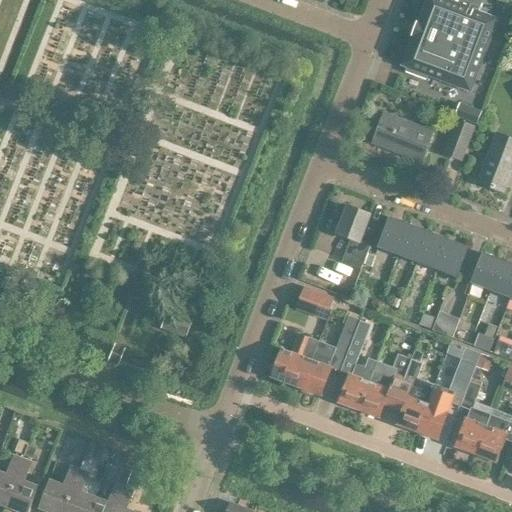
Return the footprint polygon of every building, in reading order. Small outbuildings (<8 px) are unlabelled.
[(428,0),(404,63),(409,65),(408,69),(428,77),(429,73),(472,90),(500,18),(480,10),(483,0),(428,0)] [(511,5),(506,3),(502,12),(511,15),(511,5)] [(482,112),(460,104),(455,115),(478,123),(482,112)] [(385,113),(374,142),(422,161),(433,132),(385,113)] [(449,156),(461,161),(474,127),(462,122),(449,156)] [(511,172),(511,140),(497,134),(478,182),(504,193),(511,172)] [(371,245),(363,242),(373,215),(348,205),(338,233),(352,238),(343,262),(362,269),(369,252),(371,245)] [(379,246),(399,254),(410,225),(391,217),(379,246)] [(399,254),(418,261),(429,232),(410,225),(399,254)] [(418,261),(437,269),(448,240),(429,232),(418,261)] [(468,247),(448,240),(437,269),(457,276),(468,247)] [(472,282),(492,290),(503,260),(483,253),(472,282)] [(511,294),(511,263),(503,260),(492,290),(511,297),(511,294)] [(334,298),(305,287),(297,309),(326,319),(334,298)] [(432,328),(443,332),(450,313),(440,309),(432,328)] [(169,311),(164,326),(186,335),(192,320),(169,311)] [(424,313),(420,324),(430,328),(435,317),(424,313)] [(450,313),(443,332),(453,336),(460,317),(450,313)] [(301,388),(322,395),(332,368),(341,371),(354,337),(351,336),(357,321),(349,318),(338,348),(319,341),(301,388)] [(495,339),(479,332),(474,346),(490,352),(495,339)] [(282,348),(271,376),(301,388),(319,341),(301,333),(294,352),(282,348)] [(350,375),(340,402),(360,410),(378,361),(369,358),(365,367),(359,365),(358,360),(365,342),(354,337),(341,371),(350,375)] [(511,345),(498,340),(493,353),(509,359),(511,351),(511,345)] [(462,359),(450,390),(456,392),(451,403),(461,407),(464,401),(471,381),(481,353),(466,348),(462,359)] [(416,350),(412,360),(419,362),(421,363),(424,353),(416,350)] [(482,354),(476,367),(487,371),(492,358),(482,354)] [(360,410),(380,418),(386,403),(395,407),(405,379),(412,360),(401,355),(396,368),(379,362),(360,410)] [(419,362),(412,360),(405,379),(416,383),(418,378),(424,364),(421,363),(419,362)] [(405,379),(395,407),(404,410),(398,424),(418,432),(436,384),(418,378),(416,383),(405,379)] [(482,386),(471,381),(461,407),(472,411),(473,411),(474,408),(482,386)] [(450,390),(436,384),(418,432),(438,439),(451,403),(456,392),(450,390)] [(467,418),(456,447),(477,454),(492,415),(474,408),(473,411),(472,411),(469,419),(467,418)] [(477,454),(497,462),(508,434),(507,433),(511,423),(492,415),(477,454)] [(21,440),(16,452),(26,455),(29,446),(30,443),(21,440)] [(29,446),(26,455),(33,458),(37,448),(29,446)] [(127,454),(123,465),(132,468),(136,457),(127,454)] [(0,504),(7,507),(24,459),(14,456),(7,474),(0,471),(0,504)] [(33,462),(24,459),(7,507),(21,511),(31,511),(41,486),(26,480),(33,462)] [(85,462),(82,470),(91,473),(94,466),(85,462)] [(146,469),(134,464),(127,483),(139,488),(146,469)] [(41,509),(50,511),(66,511),(82,470),(72,466),(65,485),(52,480),(41,509)] [(66,511),(92,511),(97,498),(84,492),(91,473),(82,470),(66,511)] [(92,511),(117,511),(127,487),(117,483),(110,502),(97,498),(92,511)] [(136,490),(127,487),(117,511),(137,511),(129,509),(136,490)] [(254,511),(231,503),(227,511),(254,511)]
